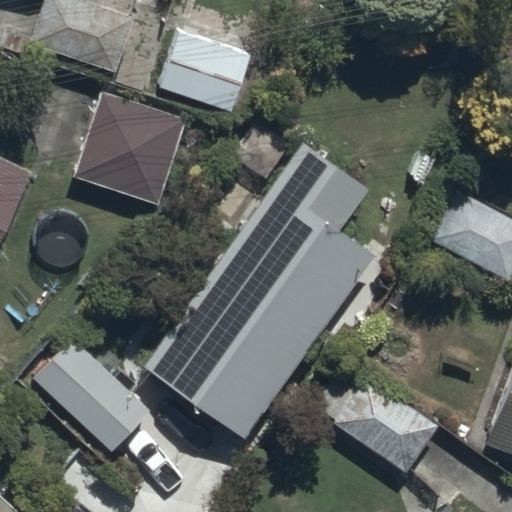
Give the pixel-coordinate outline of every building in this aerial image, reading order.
[(85,0),(37,0),(24,37),(114,70),(112,76),(140,87),(149,62),(122,52),(135,18),(85,0)] [(170,30),(153,83),(228,107),(244,54),(170,30)] [(99,91),(71,170),(156,200),(184,120),(99,91)] [(367,186),(299,138),(142,362),(244,434),(371,253),(337,229),(367,186)] [(0,203),(25,154),(0,141),(0,203)] [(511,222),(445,189),(422,235),(506,278),(511,266),(511,222)] [(64,336),(28,375),(108,451),(145,411),(64,336)] [(511,355),(481,439),(511,450),(511,355)] [(337,368),(311,403),(403,472),(435,429),(368,379),(362,387),(337,368)] [(17,511),(0,497),(0,511),(17,511)]
